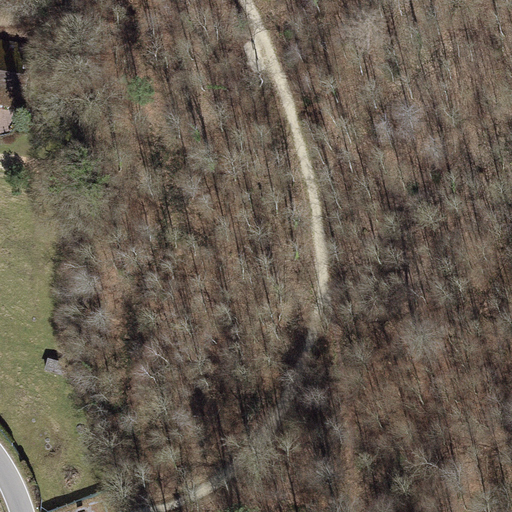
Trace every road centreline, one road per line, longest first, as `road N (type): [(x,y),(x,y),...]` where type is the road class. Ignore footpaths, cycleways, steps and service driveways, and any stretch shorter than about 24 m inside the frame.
road 1 (track): [(324,282),(292,386),(265,432),(234,468),(152,511)]
road 2 (track): [(245,0),(265,31),(308,156),(324,282)]
